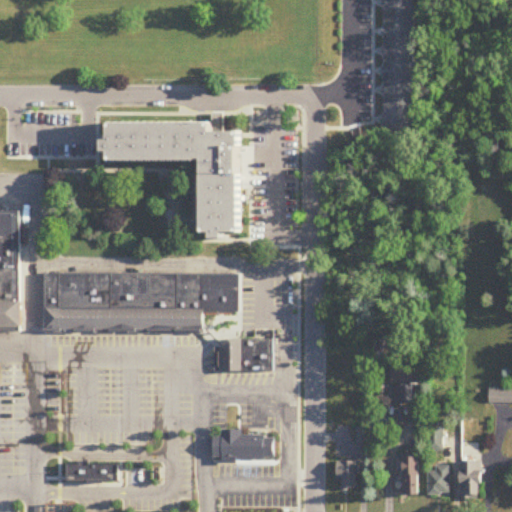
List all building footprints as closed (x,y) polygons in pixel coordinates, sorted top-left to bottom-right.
[(413,0),(382,0),(382,133),(413,133),(413,0)] [(211,131),(211,123),(210,113),(223,113),(223,131),(217,131),(211,131)] [(103,139),(103,152),(109,152),(109,160),(197,160),(197,159),(202,159),(202,233),(211,233),(211,238),(222,238),(222,233),(239,232),(239,174),(238,174),(238,146),(239,146),(239,131),(223,131),(217,131),(211,131),(211,123),(109,123),(109,139),(103,139)] [(19,325),(0,325),(0,210),(19,210),(19,301),(19,325)] [(45,273),(45,330),(203,331),(203,312),(236,312),(236,273),(45,273)] [(0,331),(21,331),(21,327),(21,301),(19,301),(19,325),(0,325),(0,331)] [(219,371),(272,371),(272,339),(227,339),(220,346),(219,346),(219,358),(219,371)] [(399,405),(416,405),(416,387),(399,387),(399,405)] [(490,406),(511,405),(511,391),(490,392),(490,406)] [(220,434),(220,401),(241,401),(241,434),(220,434)] [(443,427),(428,427),(428,453),(443,453),(443,427)] [(212,436),(212,457),(221,457),(221,459),(222,459),(222,462),(235,462),(235,459),(264,459),(264,457),(274,457),(274,437),(264,437),(264,434),(241,434),(220,434),(221,436),(212,436)] [(419,459),(404,459),(404,497),(419,497),(419,459)] [(66,464),(66,478),(66,481),(87,481),(87,484),(95,484),(102,484),(102,481),(117,481),(117,464),(88,464),(88,461),(78,461),(78,464),(66,464)] [(462,502),(483,502),(483,463),(462,463),(462,502)] [(338,464),(338,481),(343,481),(343,492),(358,492),(358,464),(338,464)] [(429,496),(450,496),(450,467),(437,467),(437,474),(429,474),(429,496)]
